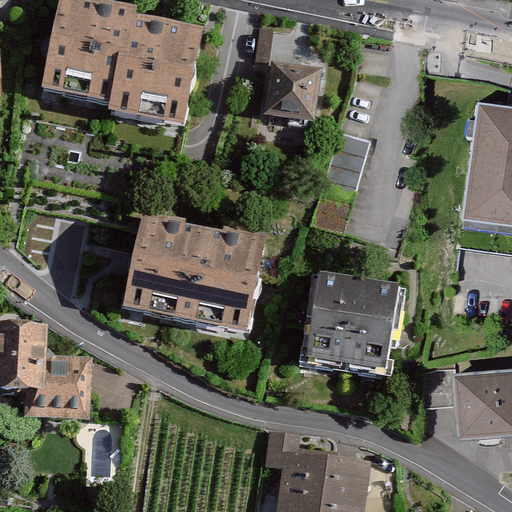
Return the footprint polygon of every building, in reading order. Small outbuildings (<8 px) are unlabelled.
[(137,15),(64,0),(61,0),(42,98),(110,111),(108,120),(184,135),(204,37),(136,23),(137,15)] [(259,25),(255,67),(271,68),(275,27),(259,25)] [(280,63),(270,114),(317,123),(327,71),(280,63)] [(511,119),(480,115),(464,237),(511,242),(511,119)] [(346,238),(369,151),(328,140),(305,227),(346,238)] [(134,319),(248,340),(265,247),(151,226),(134,319)] [(401,286),(318,274),(304,363),(387,376),(401,286)] [(49,329),(0,326),(0,389),(32,390),(31,424),(92,423),(95,362),(49,360),(49,329)] [(511,367),(453,371),(457,440),(511,436),(511,367)] [(303,437),(270,432),(265,470),(282,472),(276,511),(363,511),(370,462),(301,452),(303,437)]
